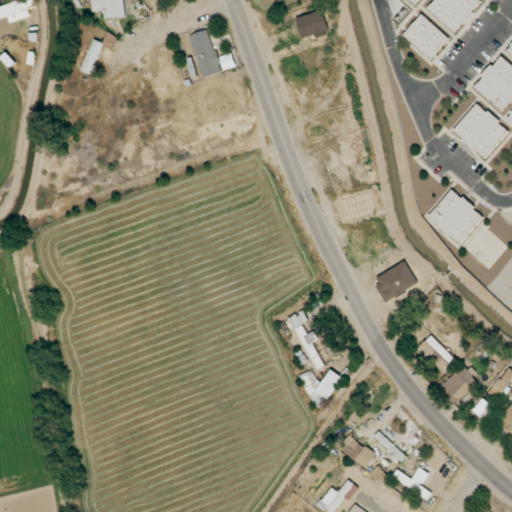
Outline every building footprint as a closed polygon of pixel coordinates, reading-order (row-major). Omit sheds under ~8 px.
[(34,0),(30,0),(0,6),(0,19),(10,17),(11,22),(31,17),(29,9),(36,7),(34,0)] [(93,0),(94,11),(107,11),(107,18),(127,18),(126,0),(93,0)] [(433,0),(427,8),(455,33),(483,2),(480,0),(433,0)] [(450,39),(423,14),(403,35),(430,61),(450,39)] [(203,77),(237,67),(233,53),(217,57),(210,30),(191,35),(203,77)] [(119,37),(108,32),(103,43),(95,39),(81,70),(90,74),(103,45),(113,50),(119,37)] [(511,101),(511,64),(502,55),(475,87),(502,111),(510,101),(511,102),(511,101)] [(454,133),(486,159),(510,130),(478,103),(454,133)] [(460,245),(485,217),(454,189),(429,217),(460,245)] [(313,343),(319,340),(316,331),(309,334),(304,324),(309,321),(304,311),(292,317),(316,369),(324,365),(313,343)] [(455,359),(433,335),(420,347),(442,371),(455,359)] [(462,401),(480,381),(462,365),(445,385),(462,401)] [(502,404),(511,386),(511,369),(507,366),(490,397),(502,404)] [(344,378),(332,369),(323,382),(308,371),(298,385),(325,404),(344,378)] [(511,405),(498,420),(511,433),(511,405)] [(339,448),(367,469),(377,455),(350,434),(339,448)] [(381,440),(392,453),(396,449),(385,436),(381,440)] [(390,478),(379,466),(371,473),(383,485),(390,478)] [(340,493),(332,487),(319,505),(329,511),(333,511),(345,496),(351,500),(360,488),(349,480),(340,493)]
